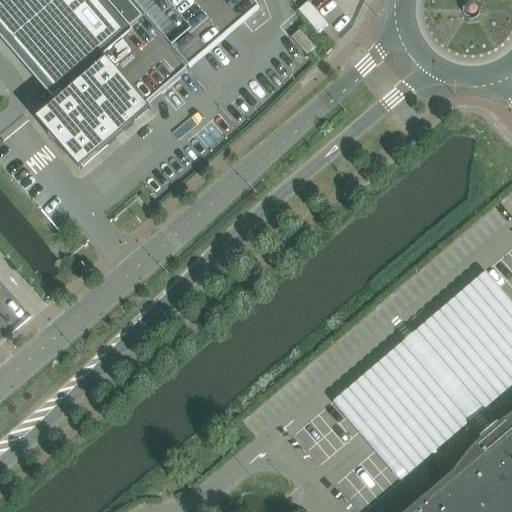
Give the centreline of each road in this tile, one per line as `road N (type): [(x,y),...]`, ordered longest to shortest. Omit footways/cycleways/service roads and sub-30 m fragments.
road 1 (secondary): [(0,464),(215,253),(431,65)]
road 2 (secondary): [(406,28),(0,385)]
